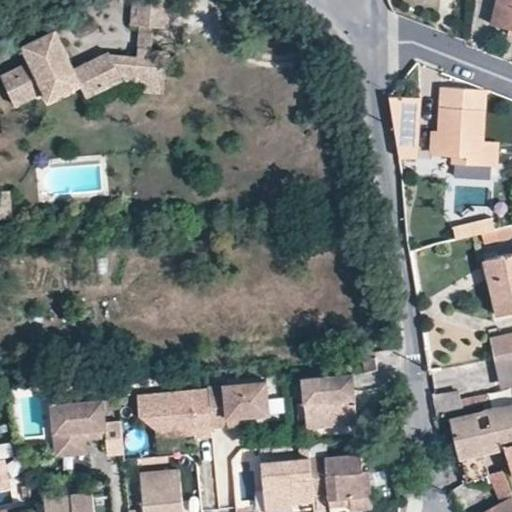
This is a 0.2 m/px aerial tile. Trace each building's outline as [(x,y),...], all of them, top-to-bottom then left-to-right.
[(136,21),(135,52),(145,54),(146,46),(148,47),(149,22),(161,23),(161,0),(127,0),(126,20),(136,21)] [(511,27),(511,0),(496,0),(492,23),(511,27)] [(144,63),(161,64),(165,65),(165,54),(161,48),(148,47),(146,46),(145,54),(135,52),(123,52),(111,59),(105,49),(73,67),(70,61),(63,64),(58,56),(65,52),(53,29),(20,44),(28,59),(10,69),(16,78),(3,84),(13,103),(42,90),(46,98),(77,83),(83,94),(117,78),(143,80),(144,63)] [(70,61),(65,52),(58,56),(63,64),(70,61)] [(158,88),(161,64),(144,63),(143,80),(143,87),(158,88)] [(0,73),(0,76),(3,84),(16,78),(10,69),(0,73)] [(441,86),(438,132),(438,153),(453,154),(463,154),(463,161),(495,163),(496,144),(482,143),(484,90),(441,86)] [(390,95),(397,141),(416,143),(419,98),(390,95)] [(416,143),(397,141),(401,169),(415,169),(416,143)] [(10,188),(0,187),(0,215),(10,215),(10,188)] [(492,216),(482,219),(485,231),(495,228),(492,216)] [(456,239),(485,231),(482,219),(453,227),(456,239)] [(511,253),(485,260),(498,314),(511,310),(511,253)] [(504,353),(511,351),(511,333),(490,338),(494,356),(504,353)] [(377,365),(375,353),(362,355),(363,367),(377,365)] [(346,391),(352,390),(350,371),(300,377),(305,426),(355,420),(353,400),(347,401),(346,391)] [(207,387),(209,406),(211,426),(228,424),(227,417),(240,416),(269,413),(266,380),(207,386),(207,387)] [(168,436),(195,433),(195,437),(212,435),(211,426),(209,406),(207,387),(137,394),(139,414),(155,428),(167,427),(168,436)] [(458,390),(434,394),(437,414),(473,407),(470,394),(460,397),(458,390)] [(94,425),(95,434),(107,432),(109,450),(123,448),(121,417),(106,419),(103,395),(51,400),(56,443),(87,440),(87,434),(86,425),(94,425)] [(462,458),(484,453),(505,448),(504,444),(511,442),(511,404),(450,419),(459,458),(462,458)] [(240,423),(240,416),(227,417),(228,424),(240,423)] [(94,425),(86,425),(87,434),(95,434),(94,425)] [(156,437),(168,436),(167,427),(155,428),(156,437)] [(88,448),(87,440),(56,443),(56,451),(88,448)] [(362,502),(370,493),(368,470),(362,471),(359,453),(309,458),(313,494),(329,493),(337,491),(337,497),(347,503),(356,502),(362,502)] [(467,478),(487,474),(489,473),(484,453),(462,458),(467,478)] [(2,456),(0,456),(0,485),(8,484),(2,456)] [(313,494),(309,458),(309,456),(261,461),(266,511),(292,508),(292,502),(314,500),(313,494)] [(183,511),(179,467),(141,471),(144,505),(129,507),(129,511),(183,511)] [(489,473),(487,474),(499,504),(511,496),(511,491),(502,469),(489,473)] [(94,511),(92,488),(45,493),(46,511),(94,511)] [(331,505),(347,503),(337,497),(337,491),(329,493),(331,505)] [(371,507),(370,493),(362,502),(356,502),(357,508),(371,507)] [(511,511),(511,496),(499,504),(485,511),(511,511)]
